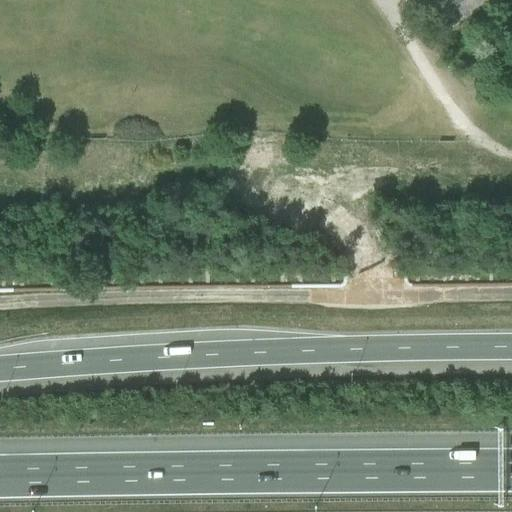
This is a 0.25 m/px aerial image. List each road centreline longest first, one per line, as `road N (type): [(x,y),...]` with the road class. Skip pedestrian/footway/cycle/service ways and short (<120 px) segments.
road 1 (trunk): [(511,349),(231,353),(0,368)]
road 2 (track): [(0,304),(511,298)]
road 3 (motorway): [(511,473),(0,479)]
road 4 (track): [(511,155),(471,137),(377,0)]
